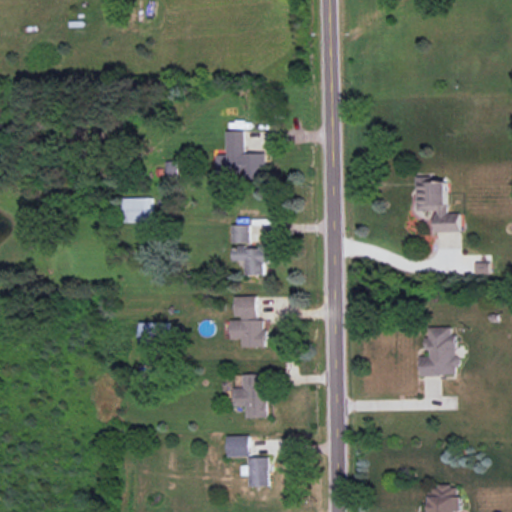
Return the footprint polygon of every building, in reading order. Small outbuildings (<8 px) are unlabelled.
[(245,153),(245,130),(226,131),(226,157),(216,157),(216,175),(264,175),(264,153),(245,153)] [(436,231),(461,231),(461,213),(448,213),(447,179),(417,179),(417,211),(436,210),(436,231)] [(154,221),(153,197),(125,198),(126,222),(154,221)] [(250,224),(232,225),(233,243),(251,242),(250,224)] [(265,274),(265,263),(269,263),(269,246),(233,247),(233,260),(246,260),(246,275),(265,274)] [(490,263),(476,264),(476,273),(490,273),(490,263)] [(258,295),(236,296),(236,318),(232,318),(232,339),(244,339),(244,347),(267,346),(267,319),(258,319),(258,295)] [(169,322),(141,322),(141,345),(168,346),(169,322)] [(453,327),(430,327),(430,337),(429,337),(429,356),(422,356),(422,375),(459,374),(459,334),(453,334),(453,327)] [(267,386),(262,387),(262,373),(244,374),(244,387),(235,387),(235,406),(247,405),(248,418),(268,417),(267,386)] [(228,435),(228,456),(251,456),(250,435),(228,435)] [(270,457),(249,457),(249,465),(242,465),(243,475),(250,475),(250,485),(270,485),(270,457)] [(458,511),(459,510),(463,510),(463,495),(459,495),(459,485),(432,485),(432,511),(424,511),(423,511),(458,511)]
